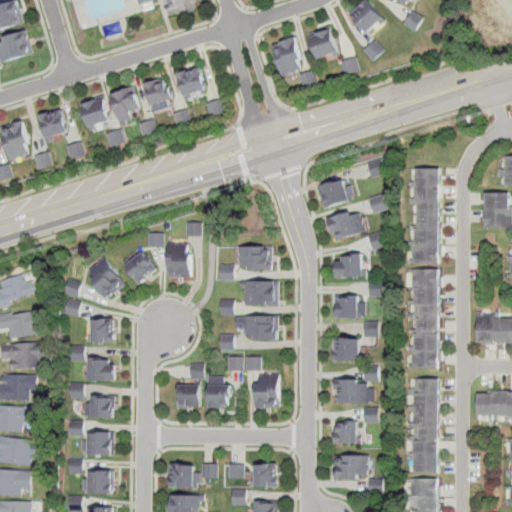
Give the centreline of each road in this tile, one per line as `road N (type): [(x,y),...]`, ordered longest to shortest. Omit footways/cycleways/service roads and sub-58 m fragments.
road 1 (tertiary): [(0,227),(511,66)]
road 2 (residential): [(462,511),(464,174),(472,152),(511,124)]
road 3 (residential): [(320,511),(311,495),(308,437),(309,259),(274,142)]
road 4 (residential): [(315,0),(0,97)]
road 5 (residential): [(166,321),(147,361),(145,511)]
road 6 (residential): [(308,437),(147,436)]
road 7 (residential): [(227,0),(274,142)]
